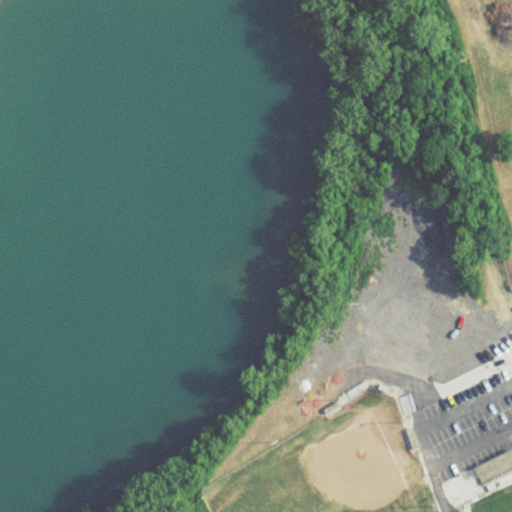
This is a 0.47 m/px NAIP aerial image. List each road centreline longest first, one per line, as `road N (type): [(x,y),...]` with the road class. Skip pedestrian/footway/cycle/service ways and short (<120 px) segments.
road 1 (residential): [(511,365),(479,399),(360,375),(323,399)]
road 2 (residential): [(404,385),(449,511)]
